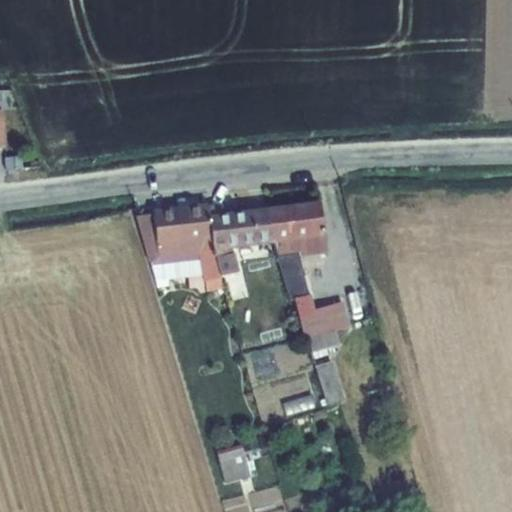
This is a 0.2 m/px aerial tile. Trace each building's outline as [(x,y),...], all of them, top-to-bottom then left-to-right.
[(230,215),(216,218),(221,250),(230,288),(244,285),(236,253),(276,248),(272,222),(231,224),(230,215)] [(230,288),(221,250),(216,218),(167,222),(170,253),(204,249),(214,292),(230,288)] [(325,218),(272,222),(276,248),(328,244),(325,218)] [(338,271),(301,275),(304,301),(341,297),(338,271)] [(334,361),(316,365),(325,405),(343,402),(334,361)] [(227,462),(232,482),(257,475),(251,456),(227,462)] [(257,475),(232,482),(235,491),(259,484),(257,475)] [(267,511),(282,511),(278,490),(223,502),(224,511),(259,511),(267,511)]
